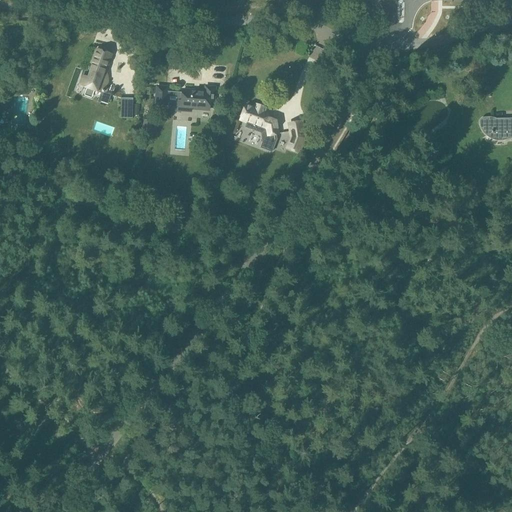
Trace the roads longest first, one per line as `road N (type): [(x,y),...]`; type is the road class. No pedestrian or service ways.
road 1 (unclassified): [(55,511),(236,282),(384,48)]
road 2 (unclassified): [(384,48),(278,20),(0,6)]
road 3 (track): [(0,159),(254,256)]
road 4 (track): [(349,511),(480,326),(511,306)]
road 5 (unknown): [(163,511),(140,481),(119,463),(92,456),(0,362)]
road 6 (unclassified): [(384,48),(511,20)]
